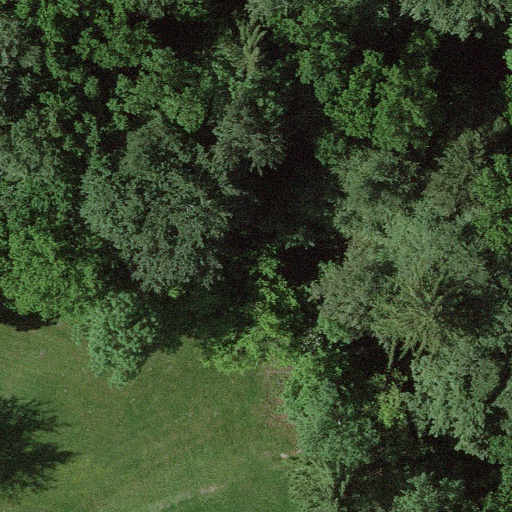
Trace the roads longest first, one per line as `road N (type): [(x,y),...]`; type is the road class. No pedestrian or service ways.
road 1 (track): [(0,155),(145,251),(262,298)]
road 2 (track): [(262,298),(511,417)]
road 3 (track): [(511,285),(262,298)]
road 4 (track): [(145,251),(0,192)]
